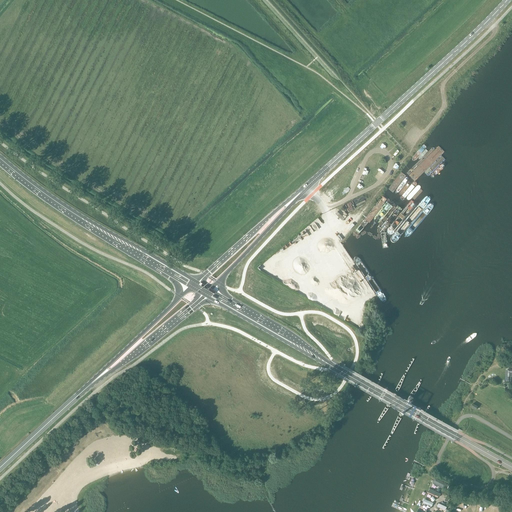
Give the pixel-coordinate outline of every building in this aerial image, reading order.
[(365,193),(361,198),(366,202),(370,197),(365,193)] [(343,218),(346,216),(340,208),(337,210),(343,218)] [(313,219),(298,234),(303,239),(308,233),(311,236),(319,228),(317,226),(322,222),(317,217),(316,219),(319,222),(317,223),(313,219)] [(344,234),(349,231),(344,224),(335,229),(341,238),(344,235),(344,234)] [(285,243),(279,248),(284,253),(290,249),(285,243)] [(393,393),(388,402),(386,405),(386,406),(387,407),(388,407),(389,407),(396,395),(396,394),(396,393),(395,392),(394,392),(393,393)] [(409,396),(402,408),(399,414),(399,415),(399,416),(400,417),(401,417),(402,416),(413,398),(413,397),(413,396),(412,395),(411,395),(410,395),(409,396)] [(449,485),(444,482),(435,478),(433,482),(444,488),(445,488),(447,489),(449,485)] [(435,495),(438,497),(440,497),(441,494),(430,489),(428,492),(435,495)]
